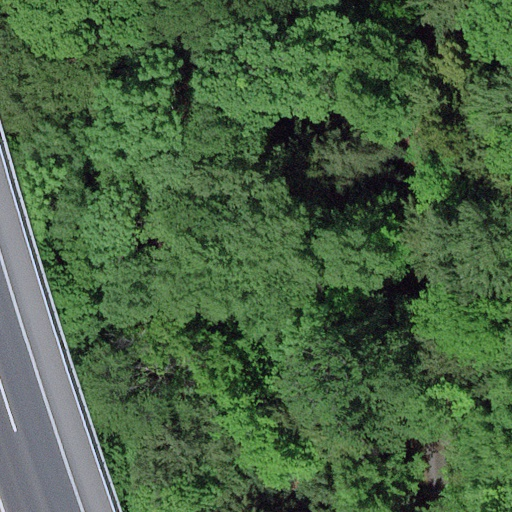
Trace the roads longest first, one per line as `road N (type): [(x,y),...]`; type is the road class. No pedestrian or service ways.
road 1 (track): [(447,511),(432,269),(450,0)]
road 2 (motorway): [(48,511),(0,370)]
